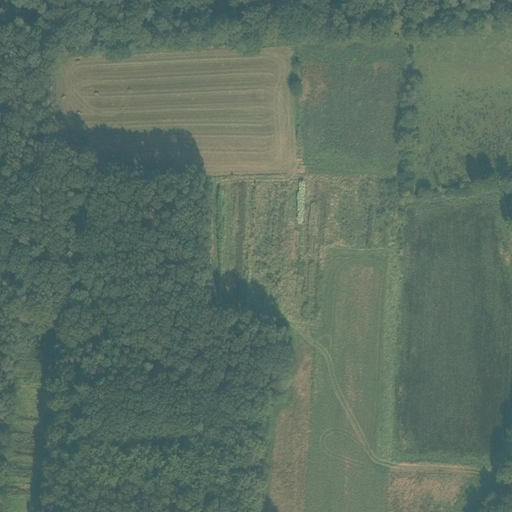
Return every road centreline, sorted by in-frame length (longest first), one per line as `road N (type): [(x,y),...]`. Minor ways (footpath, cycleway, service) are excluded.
road 1 (track): [(458,0),(0,45)]
road 2 (track): [(83,511),(95,318),(204,320)]
